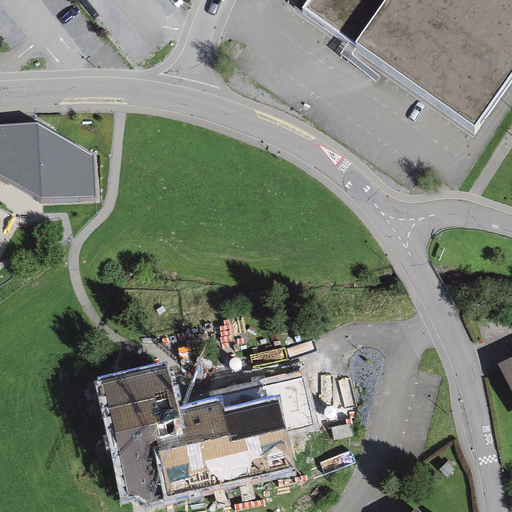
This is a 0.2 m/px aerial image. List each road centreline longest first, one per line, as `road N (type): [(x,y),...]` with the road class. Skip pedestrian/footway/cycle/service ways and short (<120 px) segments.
road 1 (tertiary): [(184,98),(320,156),(396,230)]
road 2 (residential): [(446,319),(413,341),(373,476),(343,511)]
road 3 (tertiary): [(446,319),(474,384),(497,511)]
road 4 (tertiary): [(0,93),(184,98)]
